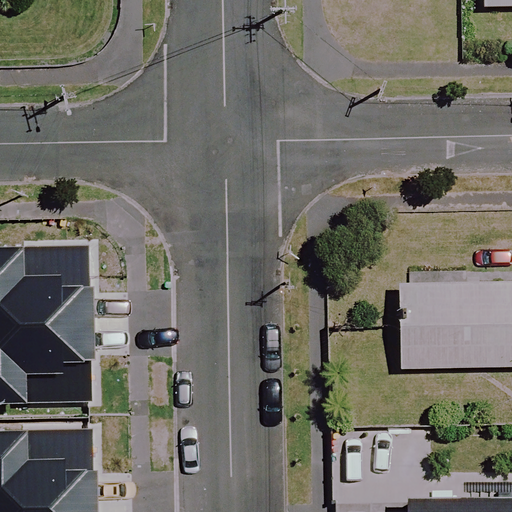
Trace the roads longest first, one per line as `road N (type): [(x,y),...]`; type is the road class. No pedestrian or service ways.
road 1 (residential): [(225,141),(233,511)]
road 2 (residential): [(225,141),(511,134)]
road 3 (residential): [(0,146),(225,141)]
road 4 (residential): [(222,0),(225,141)]
